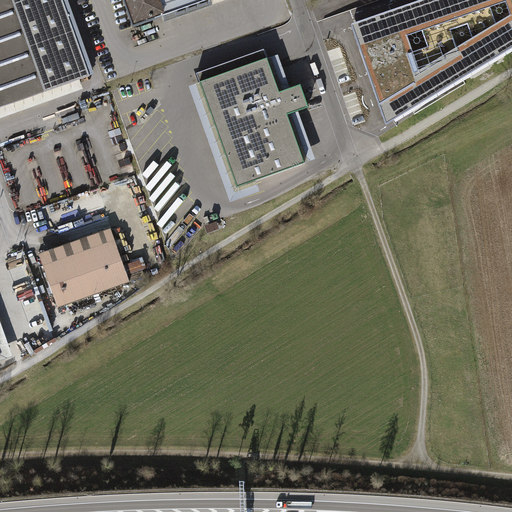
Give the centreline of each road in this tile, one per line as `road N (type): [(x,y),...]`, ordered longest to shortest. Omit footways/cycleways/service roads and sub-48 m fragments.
road 1 (track): [(511,70),(0,381)]
road 2 (track): [(0,458),(260,457),(511,477)]
road 3 (unknown): [(348,139),(300,172),(253,190),(228,190),(203,168),(180,90),(183,68),(218,47),(306,21)]
road 4 (track): [(356,162),(416,331),(424,381),(417,467)]
road 5 (motorway): [(339,511),(240,503),(27,511)]
road 6 (residential): [(356,162),(299,0)]
road 7 (unknown): [(5,199),(32,222),(123,198)]
